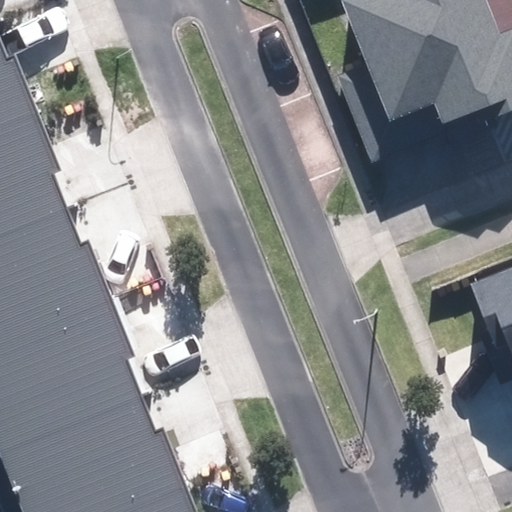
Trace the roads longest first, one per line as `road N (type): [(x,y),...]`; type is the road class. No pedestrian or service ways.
road 1 (residential): [(209,0),(420,511)]
road 2 (residential): [(337,511),(136,0)]
